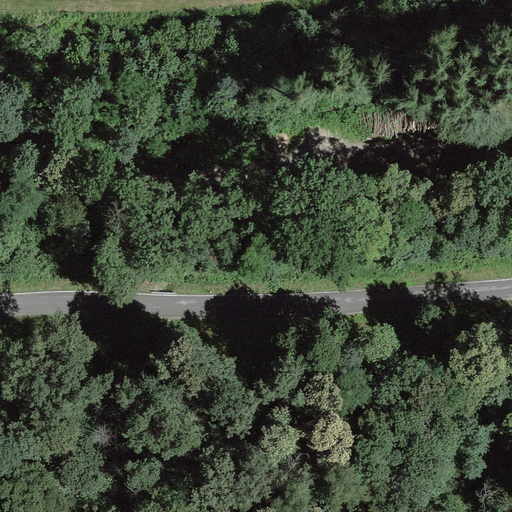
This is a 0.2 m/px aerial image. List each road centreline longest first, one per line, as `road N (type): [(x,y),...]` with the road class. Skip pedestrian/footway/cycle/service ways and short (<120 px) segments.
road 1 (unclassified): [(511,288),(297,306),(0,306)]
road 2 (track): [(0,172),(511,148)]
